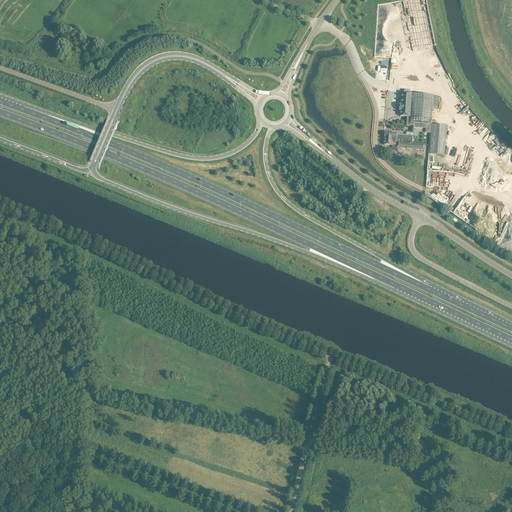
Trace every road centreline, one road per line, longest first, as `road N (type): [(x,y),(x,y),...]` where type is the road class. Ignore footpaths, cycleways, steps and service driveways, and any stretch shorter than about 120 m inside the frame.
road 1 (trunk): [(428,289),(21,108)]
road 2 (trunk): [(0,112),(396,285)]
road 3 (unknown): [(370,83),(381,160),(422,186),(476,173),(483,147),(432,86),(386,85)]
road 4 (trunk): [(93,168),(103,180),(169,206),(396,285)]
road 5 (track): [(309,436),(0,383)]
road 6 (trunk): [(260,121),(238,149),(199,158),(21,108)]
road 7 (trunk): [(428,289),(280,195),(266,169),(272,127)]
road 8 (unclassified): [(288,511),(331,356)]
road 9 (unclassified): [(421,216),(413,252),(511,306)]
road 10 (secondary): [(117,109),(133,78),(159,58),(190,57),(221,73)]
road 11 (trunk): [(396,285),(511,339)]
road 12 (unclassified): [(0,68),(117,109)]
road 13 (tertiary): [(421,216),(320,149)]
